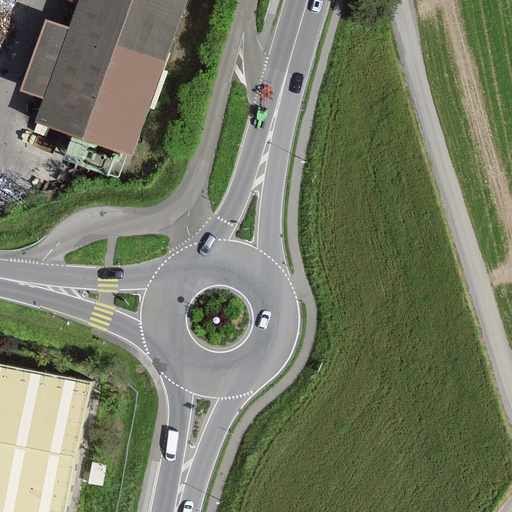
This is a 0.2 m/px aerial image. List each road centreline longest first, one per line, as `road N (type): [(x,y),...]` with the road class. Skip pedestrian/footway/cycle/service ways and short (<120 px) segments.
road 1 (residential): [(511,392),(399,0)]
road 2 (primary): [(184,511),(255,363)]
road 3 (primary): [(266,280),(274,118)]
road 4 (primary): [(274,118),(207,261)]
road 5 (primary): [(31,284),(173,348)]
road 6 (primary): [(180,357),(170,511)]
road 7 (primary): [(182,274),(31,284)]
road 8 (primary): [(307,0),(274,118)]
